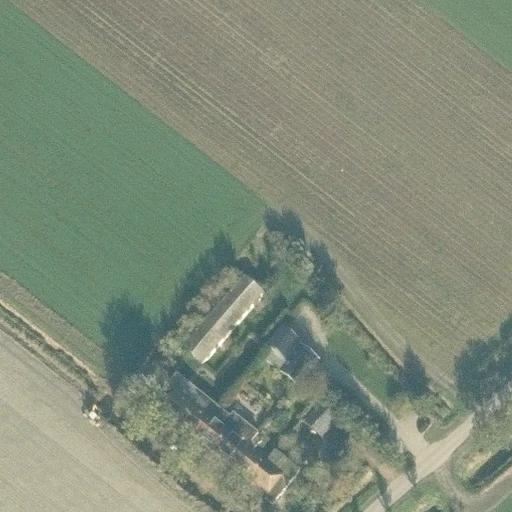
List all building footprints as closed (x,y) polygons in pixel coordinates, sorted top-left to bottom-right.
[(202,367),(237,327),(263,298),(244,281),(183,350),(202,367)] [(282,328),(265,349),(284,364),(288,359),(301,344),(282,328)] [(297,391),(320,365),(318,363),(300,348),(277,375),(297,391)] [(172,375),(163,368),(153,379),(162,387),(172,375)] [(167,390),(175,397),(161,414),(197,443),(220,413),(176,378),(167,390)] [(322,405),(303,426),(321,442),(340,421),(322,405)] [(220,413),(197,443),(232,470),(256,439),(258,437),(240,423),(233,417),(230,421),(220,414),(220,413)] [(251,456),(262,443),(256,439),(232,470),(249,484),(264,466),(251,456)] [(265,467),(264,466),(249,484),(267,499),(265,501),(272,507),(299,473),(275,454),(265,467)]
